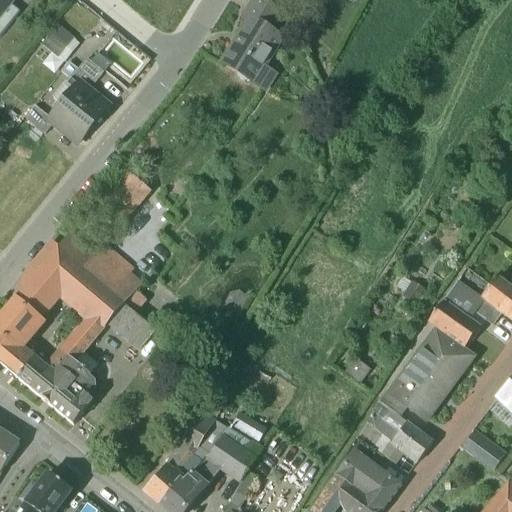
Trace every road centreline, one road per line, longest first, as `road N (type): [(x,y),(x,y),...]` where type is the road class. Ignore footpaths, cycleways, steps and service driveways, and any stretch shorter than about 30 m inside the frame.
road 1 (residential): [(0,278),(176,57)]
road 2 (residential): [(393,511),(511,358)]
road 3 (tertiary): [(143,511),(42,436)]
